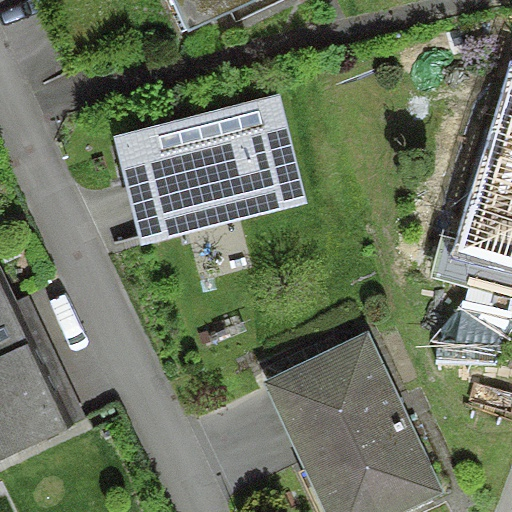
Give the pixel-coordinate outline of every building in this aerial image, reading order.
[(109,0),(42,0),(73,67),(128,42),(109,0)] [(169,0),(182,28),(242,0),(169,0)] [(511,92),(474,219),(465,216),(457,243),(439,238),(430,269),(488,285),(497,255),(511,258),(511,92)] [(268,104),(118,142),(139,225),(182,214),(171,172),(197,166),(208,207),(289,187),(268,104)] [(0,453),(65,422),(66,424),(69,423),(12,301),(9,302),(0,283),(0,453)] [(317,461),(340,511),(379,511),(429,489),(359,340),(267,384),(306,466),(317,461)]
